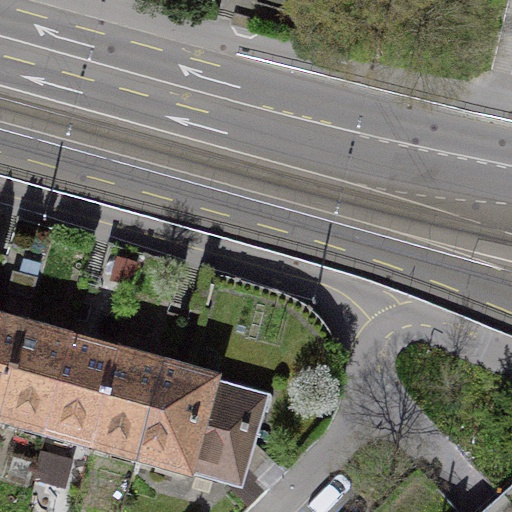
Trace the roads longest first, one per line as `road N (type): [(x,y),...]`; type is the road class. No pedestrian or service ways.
road 1 (secondary): [(0,156),(511,299)]
road 2 (secondary): [(511,154),(0,19)]
road 3 (secondary): [(511,186),(0,70)]
